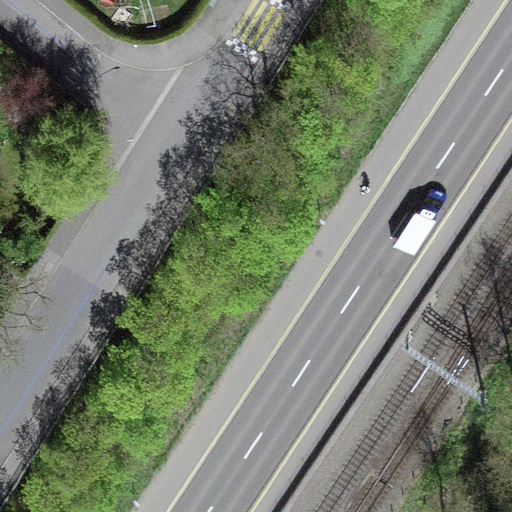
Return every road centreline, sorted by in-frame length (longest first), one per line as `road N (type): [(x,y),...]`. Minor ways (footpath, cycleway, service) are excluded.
road 1 (primary): [(207,511),(511,54)]
road 2 (residential): [(0,409),(176,134)]
road 3 (residential): [(176,134),(0,2)]
road 4 (residential): [(176,134),(264,0)]
